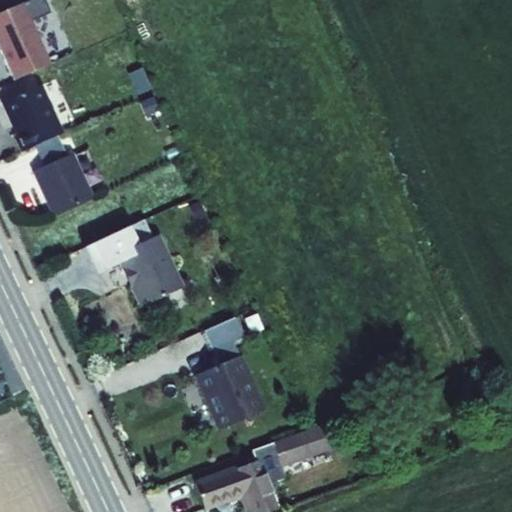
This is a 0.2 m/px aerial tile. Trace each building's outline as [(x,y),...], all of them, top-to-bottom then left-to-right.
[(54,6),(51,0),(15,0),(0,7),(0,45),(4,44),(18,75),(54,59),(33,16),(54,6)] [(64,128),(42,80),(5,97),(20,130),(18,130),(25,146),(64,128)] [(95,193),(74,148),(34,166),(55,211),(95,193)] [(140,303),(182,283),(156,231),(115,250),(122,266),(126,264),(133,279),(129,281),(140,303)] [(241,334),(232,313),(202,327),(217,360),(195,370),(219,425),(261,407),(231,338),(241,334)] [(269,463),(329,443),(321,421),(259,442),(269,463)] [(250,511),(274,502),(259,467),(269,463),(259,442),(250,445),(255,456),(196,478),(205,503),(242,490),(250,511)]
